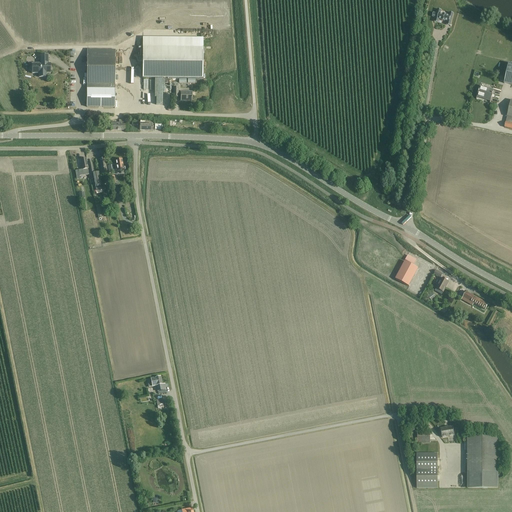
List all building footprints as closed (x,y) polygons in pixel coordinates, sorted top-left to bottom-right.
[(433,13),(432,17),(435,18),(434,22),(438,23),(439,19),(442,20),(442,21),(444,21),(447,21),(446,25),(450,26),(454,14),(449,12),(448,16),(446,15),(443,14),(443,15),(440,14),(441,10),(437,9),(436,14),(433,13)] [(143,38),(142,78),(203,79),(203,39),(143,38)] [(115,107),(115,50),(87,50),(87,107),(115,107)] [(32,64),(32,69),(32,74),(39,74),(39,78),(46,77),(46,73),(50,73),(50,64),(48,64),(48,56),(41,56),(41,64),(32,64)] [(494,90),(480,86),(476,99),(477,99),(478,96),(484,98),(484,99),(490,101),(489,103),(490,103),(494,90)] [(192,101),(192,96),(192,92),(181,92),(181,101),(192,101)] [(111,124),(111,131),(125,131),(125,125),(126,125),(126,121),(119,121),(119,124),(111,124)] [(78,170),(79,177),(89,175),(86,158),(81,159),(82,170),(78,170)] [(122,159),(116,160),(116,165),(115,165),(116,172),(124,170),(122,159)] [(94,179),(96,191),(101,190),(98,172),(94,173),(92,163),(88,164),(90,174),(91,179),(94,179)] [(408,255),(405,260),(410,263),(414,265),(416,260),(408,255)] [(418,269),(405,262),(396,279),(409,286),(418,269)] [(442,278),(439,283),(435,291),(442,295),(449,282),(442,278)] [(466,292),(464,296),(462,299),(472,305),(473,304),(485,310),(488,304),(466,292)] [(162,385),(160,377),(151,379),(152,387),(157,386),(158,392),(166,390),(165,384),(162,385)] [(121,393),(132,390),(130,385),(120,389),(121,393)] [(454,436),(454,431),(453,426),(441,428),(443,438),(454,436)] [(430,444),(430,433),(418,433),(418,444),(430,444)] [(467,438),(467,443),(468,489),(498,489),(498,438),(467,438)] [(438,489),(438,467),(438,454),(417,454),(417,489),(438,489)]
